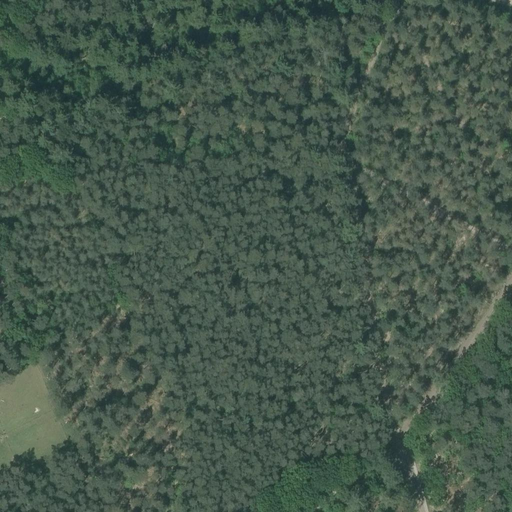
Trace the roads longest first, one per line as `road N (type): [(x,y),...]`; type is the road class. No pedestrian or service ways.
road 1 (track): [(511,248),(334,157),(146,170),(0,163)]
road 2 (track): [(396,449),(337,146),(391,0)]
road 3 (track): [(388,0),(511,226)]
road 4 (track): [(511,292),(396,449)]
